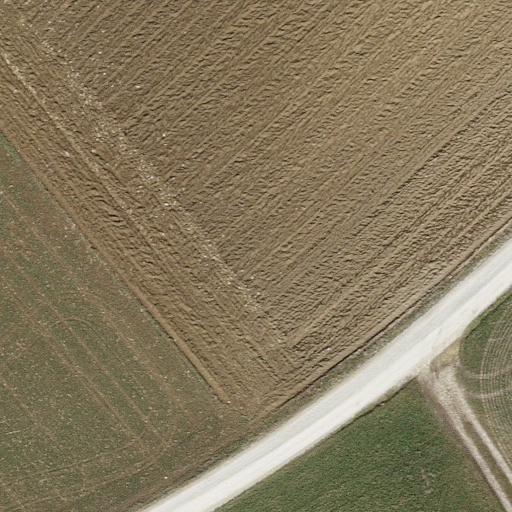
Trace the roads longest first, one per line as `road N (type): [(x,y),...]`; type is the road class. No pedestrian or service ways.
road 1 (track): [(511,264),(425,341),(181,511)]
road 2 (track): [(425,341),(511,486)]
